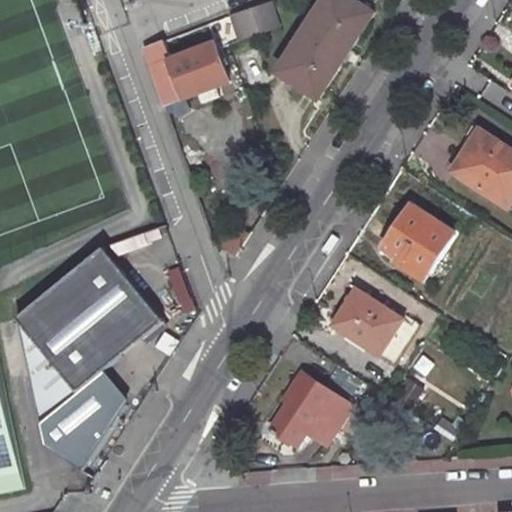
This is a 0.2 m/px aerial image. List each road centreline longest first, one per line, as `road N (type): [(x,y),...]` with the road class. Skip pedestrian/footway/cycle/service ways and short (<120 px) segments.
road 1 (tertiary): [(249,324),(453,0)]
road 2 (residential): [(141,493),(172,506),(511,485)]
road 3 (residential): [(249,324),(218,302),(208,281),(120,27)]
road 4 (tertiary): [(141,493),(249,324)]
